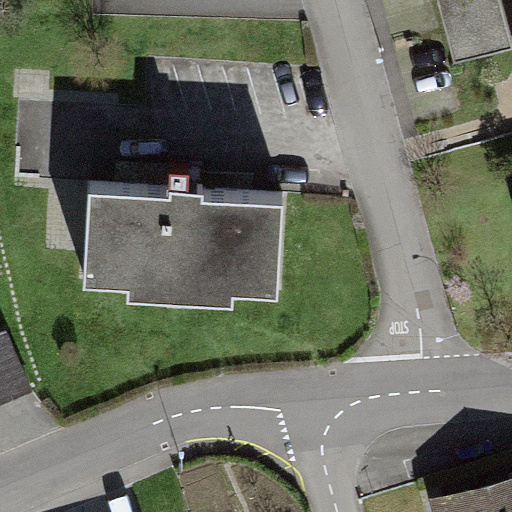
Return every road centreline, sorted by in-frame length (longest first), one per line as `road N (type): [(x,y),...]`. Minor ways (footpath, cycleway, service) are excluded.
road 1 (residential): [(333,0),(420,390)]
road 2 (residential): [(335,414),(245,404),(193,408),(0,485)]
